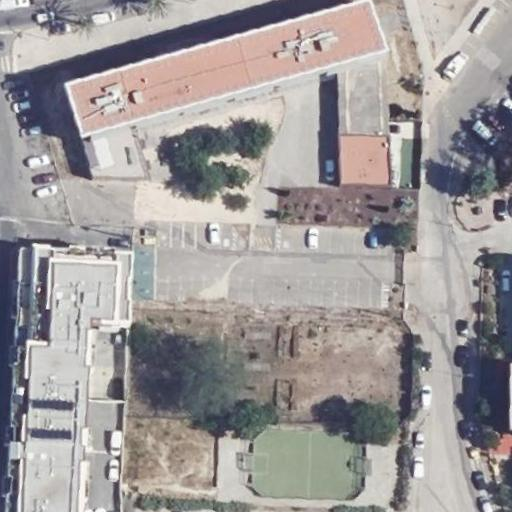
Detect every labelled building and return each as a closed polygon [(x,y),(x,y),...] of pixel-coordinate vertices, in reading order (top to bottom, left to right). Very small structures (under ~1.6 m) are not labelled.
[(91,177),(148,180),(133,127),(337,70),(385,56),(366,4),(62,89),(91,177)] [(385,56),(337,70),(339,138),(388,136),(385,56)] [(388,136),(339,138),(342,189),(390,187),(388,136)] [(111,255),(18,251),(16,282),(20,282),(21,263),(29,255),(31,255),(31,259),(66,261),(66,257),(92,258),(92,262),(111,263),(111,255)] [(8,444),(4,511),(79,511),(88,321),(127,323),(129,256),(111,255),(111,263),(92,262),(92,258),(66,257),(66,261),(31,259),(31,255),(29,255),(21,263),(20,282),(16,282),(9,429),(17,429),(16,445),(8,444)] [(17,429),(9,429),(8,444),(16,445),(17,429)] [(279,492),(301,492),(332,452),(331,475),(317,493),(358,495),(359,488),(344,477),(363,454),(363,436),(310,435),(295,453),(270,452),(270,467),(276,468),(286,454),(302,466),(302,480),(289,479),(279,492)]
